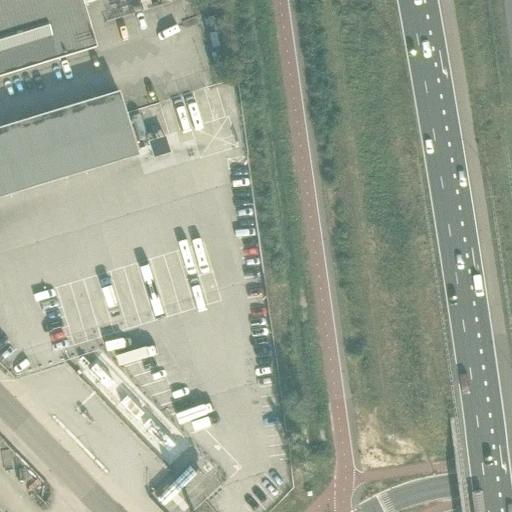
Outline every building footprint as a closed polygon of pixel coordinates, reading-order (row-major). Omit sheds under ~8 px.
[(0,0),(0,76),(95,48),(90,29),(80,0),(0,0)] [(0,197),(136,155),(115,89),(0,124),(0,197)] [(138,307),(164,299),(159,284),(170,280),(163,258),(148,263),(148,262),(121,271),(129,293),(133,292),(138,307)] [(96,363),(89,370),(106,388),(113,381),(96,363)] [(128,396),(121,403),(137,420),(144,413),(128,396)] [(175,444),(150,419),(143,426),(168,451),(175,444)]
